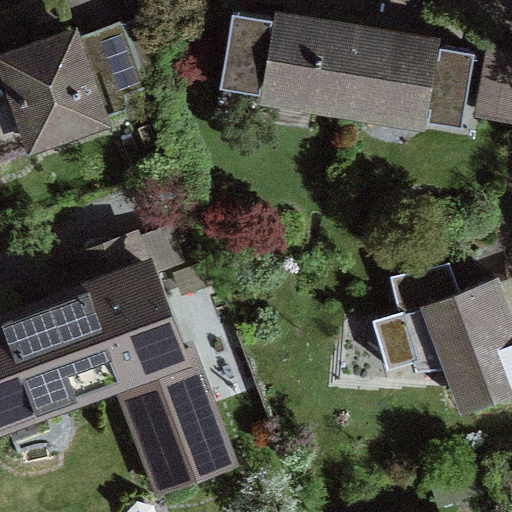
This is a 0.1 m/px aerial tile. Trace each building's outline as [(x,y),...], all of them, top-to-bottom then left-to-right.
[(343,103),(353,42),(356,29),(281,16),(280,27),(270,25),(271,15),(232,8),(219,83),(259,90),(261,77),(271,78),(269,91),(310,98),(343,103)] [(125,29),(128,36),(146,85),(177,74),(157,17),(125,29)] [(353,42),(343,103),(417,116),(419,103),(429,105),(427,118),(461,123),(473,49),(439,43),(438,53),(428,52),(430,41),(374,32),(356,29),(353,42)] [(145,86),(128,36),(99,46),(96,40),(78,46),(72,31),(0,55),(0,150),(126,107),(126,93),(145,86)] [(511,55),(489,51),(479,110),(511,115),(511,55)] [(0,315),(0,420),(118,376),(159,486),(231,460),(189,347),(180,350),(134,232),(73,255),(84,285),(0,315)] [(511,387),(511,325),(494,277),(455,292),(445,264),(391,277),(399,309),(373,317),(387,365),(451,349),(470,403),(511,387)] [(511,453),(488,463),(498,488),(511,482),(511,453)]
